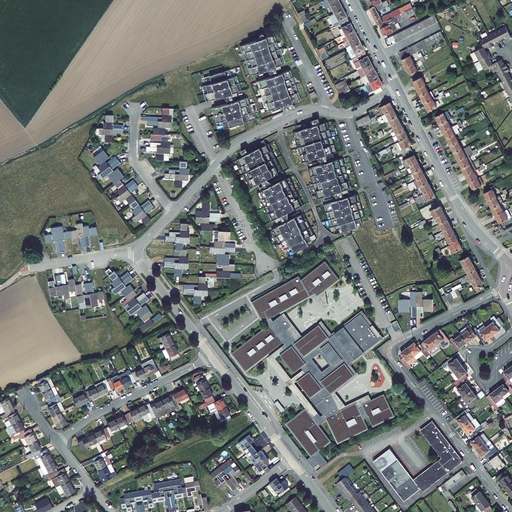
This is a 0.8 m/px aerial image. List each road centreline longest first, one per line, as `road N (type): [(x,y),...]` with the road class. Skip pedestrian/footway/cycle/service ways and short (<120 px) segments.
road 1 (residential): [(504,288),(386,350),(511,511)]
road 2 (tertiary): [(397,88),(461,211),(511,264)]
road 3 (residential): [(56,442),(212,356)]
road 4 (residential): [(212,356),(291,460)]
road 5 (residential): [(138,250),(212,356)]
road 6 (residential): [(276,123),(323,237)]
road 7 (residential): [(347,114),(389,226)]
